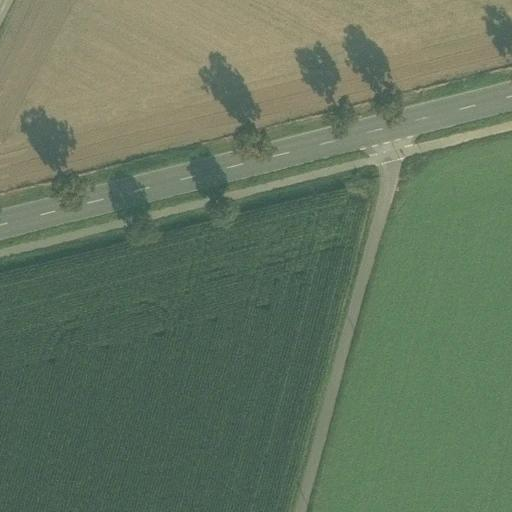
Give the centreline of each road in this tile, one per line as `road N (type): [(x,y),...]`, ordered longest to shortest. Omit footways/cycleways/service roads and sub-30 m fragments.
road 1 (secondary): [(0,225),(390,127)]
road 2 (unclassified): [(390,127),(393,164),(299,511)]
road 3 (secondary): [(390,127),(511,96)]
